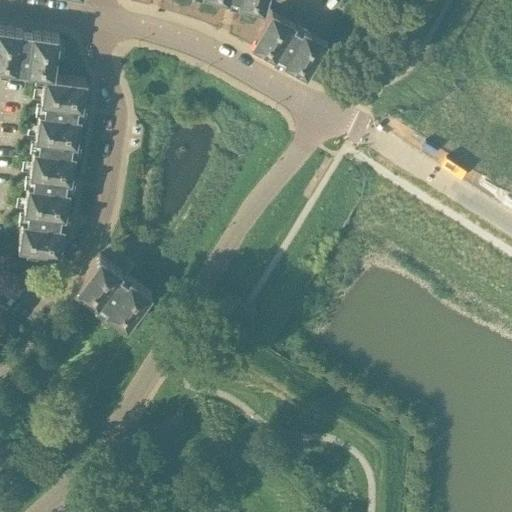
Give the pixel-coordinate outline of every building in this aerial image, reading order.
[(307,76),(328,40),(303,26),(299,33),(292,29),(296,21),(272,8),(251,44),(275,58),(279,51),(283,53),(287,55),(283,62),(307,76)] [(0,62),(18,65),(24,27),(0,23),(0,62)] [(54,71),(59,32),(60,32),(24,27),(18,65),(45,70),(54,71)] [(86,76),(54,71),(45,70),(38,112),(80,119),(86,76)] [(74,152),(80,119),(38,112),(33,146),(74,152)] [(69,186),(74,152),(33,146),(27,180),(69,186)] [(64,219),(69,186),(27,180),(22,212),(64,219)] [(59,249),(64,219),(22,212),(18,242),(59,249)] [(101,305),(126,271),(100,252),(75,286),(101,305)] [(152,290),(130,274),(126,271),(101,305),(126,324),(152,290)] [(169,471),(205,440),(192,426),(188,416),(186,418),(190,427),(159,456),(150,451),(148,453),(157,458),(169,471)] [(249,423),(248,422),(245,424),(241,422),(241,419),(240,418),(239,422),(245,426),(249,423)]
